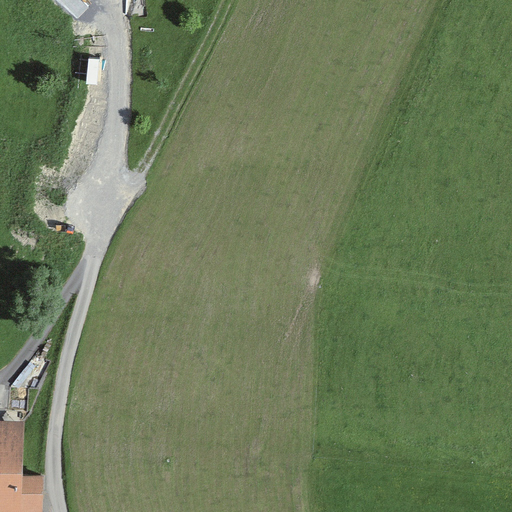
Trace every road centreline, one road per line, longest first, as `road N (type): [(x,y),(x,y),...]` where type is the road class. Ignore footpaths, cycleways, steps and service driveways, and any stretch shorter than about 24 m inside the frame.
road 1 (unclassified): [(61,511),(52,478),(55,419),(112,197)]
road 2 (track): [(112,197),(190,98),(229,0)]
road 3 (track): [(112,197),(129,60),(119,0)]
